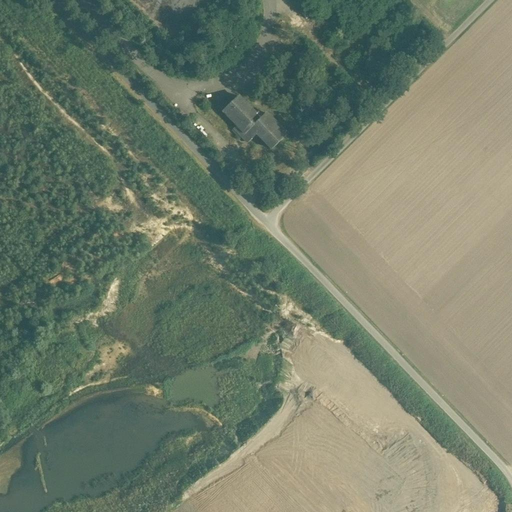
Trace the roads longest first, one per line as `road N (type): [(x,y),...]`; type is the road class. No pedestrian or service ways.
road 1 (track): [(265,221),(511,476)]
road 2 (track): [(495,0),(265,221)]
road 3 (track): [(265,221),(50,0)]
road 4 (residential): [(268,0),(264,40),(235,75),(199,86),(159,81)]
